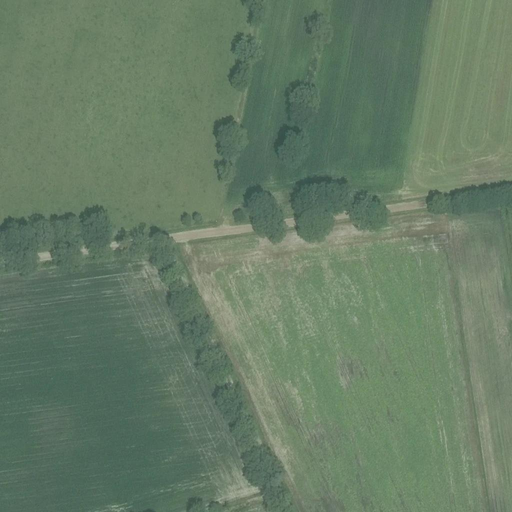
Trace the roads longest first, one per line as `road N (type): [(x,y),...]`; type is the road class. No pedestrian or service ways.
road 1 (track): [(511,191),(164,238)]
road 2 (track): [(164,238),(289,511)]
road 3 (track): [(164,238),(0,259)]
